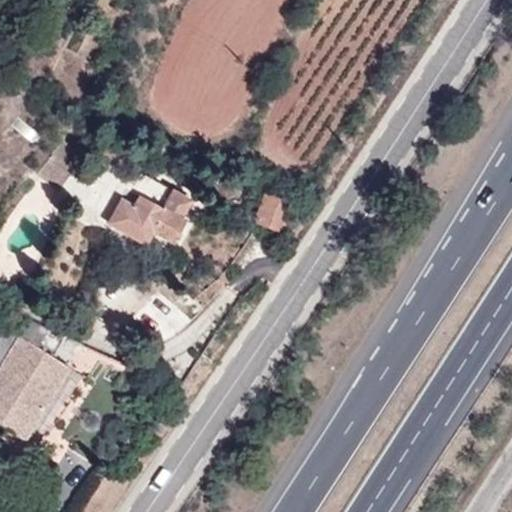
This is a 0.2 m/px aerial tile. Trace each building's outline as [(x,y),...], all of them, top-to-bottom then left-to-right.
[(27,162),(50,178),(71,148),(74,141),(52,126),(27,162)] [(145,173),(137,188),(129,184),(121,199),(111,194),(98,220),(135,239),(142,224),(158,231),(171,209),(165,206),(173,189),(145,173)] [(277,203),(254,193),(243,216),(268,226),(277,203)] [(71,326),(40,310),(26,332),(56,350),(71,326)] [(56,350),(8,321),(0,334),(0,415),(12,423),(56,350)]
